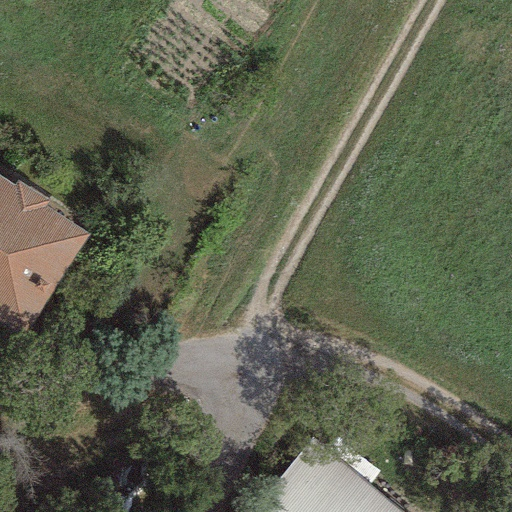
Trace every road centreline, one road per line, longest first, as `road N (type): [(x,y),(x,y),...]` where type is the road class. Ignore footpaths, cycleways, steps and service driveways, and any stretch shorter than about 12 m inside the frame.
road 1 (track): [(511,448),(500,431),(373,363),(237,358),(285,238),(417,0)]
road 2 (unknown): [(237,358),(153,511)]
